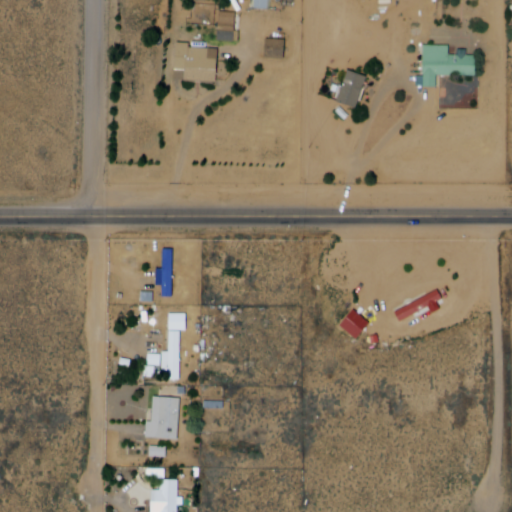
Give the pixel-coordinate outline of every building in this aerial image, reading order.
[(248,0),(248,9),(266,9),(265,0),(248,0)] [(183,42),(194,43),(193,49),(222,51),(219,79),(179,75),(183,42)] [(427,47),(455,46),(455,56),(463,56),(463,50),(471,50),(471,54),(479,54),(479,76),(441,76),(441,85),(422,86),(422,77),(428,77),(427,47)] [(342,100),(351,72),(369,78),(360,106),(342,100)] [(166,257),(157,257),(157,295),(166,295),(166,257)] [(397,313),(405,322),(446,300),(440,290),(397,313)] [(174,332),(183,332),(183,379),(172,379),(172,370),(166,370),(166,353),(174,353),(174,332)] [(159,399),(185,400),(182,439),(150,437),(151,421),(157,421),(159,399)] [(165,482),(181,482),(179,511),(155,511),(156,492),(164,493),(165,482)]
